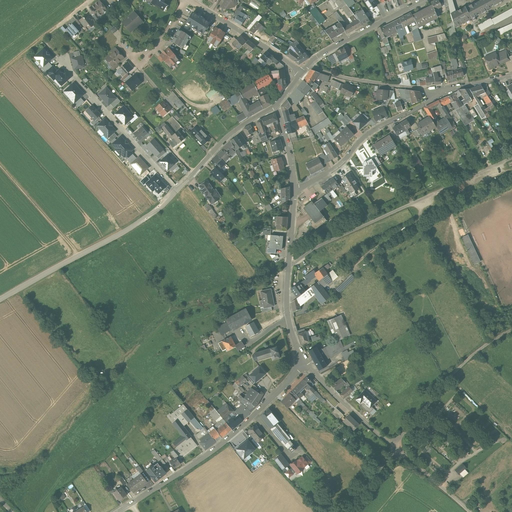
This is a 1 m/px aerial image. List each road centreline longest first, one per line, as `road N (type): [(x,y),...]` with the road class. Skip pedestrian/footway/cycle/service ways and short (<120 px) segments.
road 1 (track): [(511,159),(315,247),(289,269)]
road 2 (residential): [(119,511),(221,443),(303,365)]
road 3 (unclassified): [(176,192),(117,237),(0,301)]
road 4 (residential): [(294,191),(340,166),(364,136),(445,90)]
road 5 (residential): [(303,365),(286,297),(294,191)]
road 6 (residential): [(176,191),(62,57)]
road 7 (track): [(395,448),(450,378),(511,330)]
road 8 (residential): [(309,66),(445,90)]
road 9 (residential): [(301,75),(187,0)]
road 10 (residential): [(427,0),(309,66)]
road 11 (residential): [(276,106),(241,126),(176,191)]
road 12 (residential): [(395,448),(303,365)]
